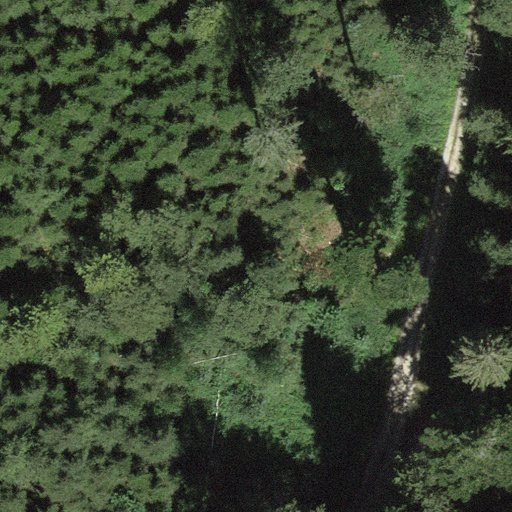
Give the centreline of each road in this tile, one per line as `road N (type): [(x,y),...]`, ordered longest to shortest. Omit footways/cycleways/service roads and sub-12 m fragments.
road 1 (track): [(468,0),(432,276),(360,499)]
road 2 (track): [(351,511),(511,342)]
